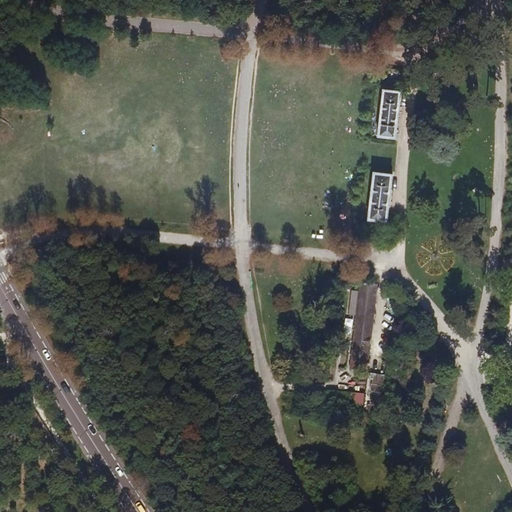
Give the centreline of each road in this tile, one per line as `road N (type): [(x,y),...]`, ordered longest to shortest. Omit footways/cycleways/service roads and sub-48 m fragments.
road 1 (track): [(304,511),(246,320),(239,141),(250,34)]
road 2 (track): [(511,472),(466,376),(494,256),(499,0)]
road 3 (track): [(398,262),(91,229),(26,242),(0,256)]
road 4 (secondary): [(0,289),(138,511)]
road 5 (track): [(27,0),(89,18),(250,34)]
road 6 (track): [(398,262),(417,55)]
road 7 (track): [(250,34),(417,55)]
road 8 (track): [(466,376),(420,511)]
road 9 (track): [(466,376),(438,317),(398,262)]
